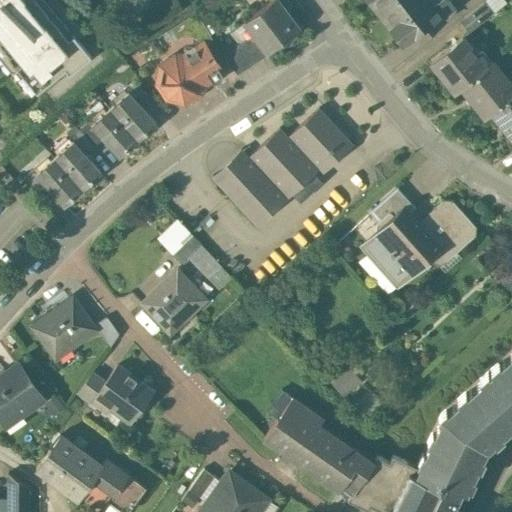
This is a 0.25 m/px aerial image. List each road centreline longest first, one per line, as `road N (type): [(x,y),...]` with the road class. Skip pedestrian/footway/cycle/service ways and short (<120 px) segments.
road 1 (residential): [(343,38),(167,154),(66,246)]
road 2 (residential): [(343,38),(428,144),(511,195)]
road 3 (residential): [(66,246),(210,415)]
